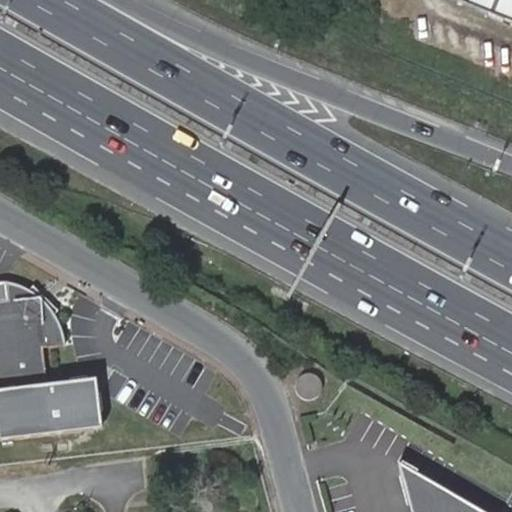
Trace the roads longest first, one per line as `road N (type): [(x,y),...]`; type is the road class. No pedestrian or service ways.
road 1 (motorway): [(0,55),(511,339)]
road 2 (motorway): [(511,260),(49,0)]
road 3 (unclassified): [(300,511),(264,387),(251,368),(0,220)]
road 4 (motorway): [(511,165),(113,0)]
